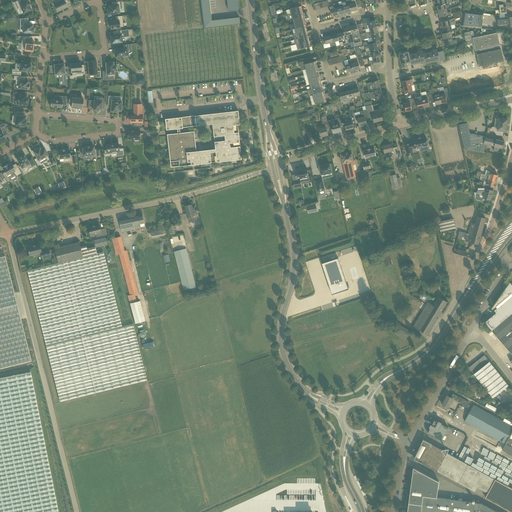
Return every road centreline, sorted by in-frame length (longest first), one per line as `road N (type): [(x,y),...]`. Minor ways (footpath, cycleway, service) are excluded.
road 1 (unclassified): [(76,511),(7,233)]
road 2 (unclassified): [(7,233),(142,208),(272,169)]
road 3 (secondary): [(342,412),(307,391),(282,347),(295,274),(285,206)]
road 4 (secondary): [(365,404),(383,380),(428,353),(509,229)]
road 5 (residential): [(36,134),(53,141),(118,134),(119,122),(38,117)]
road 6 (residential): [(45,58),(105,53),(100,1),(48,24)]
road 7 (secondary): [(270,135),(248,0)]
road 8 (unclassified): [(409,443),(472,330)]
